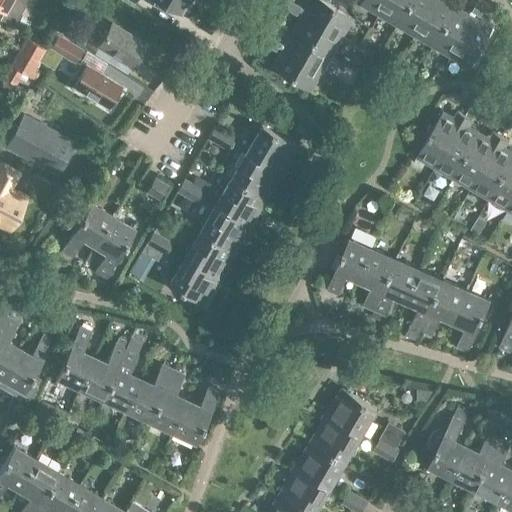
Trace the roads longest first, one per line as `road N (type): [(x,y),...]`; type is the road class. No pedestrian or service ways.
road 1 (residential): [(302,286),(334,215),(328,155),(310,120),(224,59)]
road 2 (residential): [(323,325),(511,378)]
road 3 (residential): [(190,511),(236,381),(269,336)]
